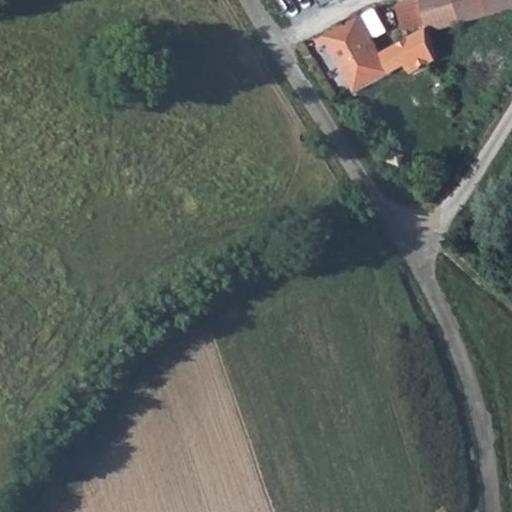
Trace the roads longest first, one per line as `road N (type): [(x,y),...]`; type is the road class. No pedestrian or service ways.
road 1 (unclassified): [(413,261),(478,405),(487,511)]
road 2 (unclassified): [(274,44),(413,261)]
road 3 (unclassified): [(511,119),(413,261)]
